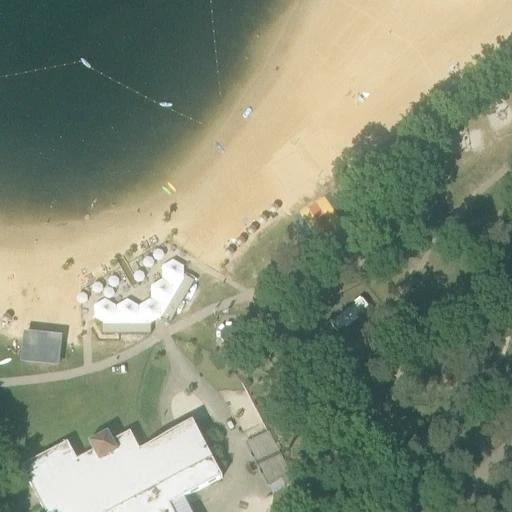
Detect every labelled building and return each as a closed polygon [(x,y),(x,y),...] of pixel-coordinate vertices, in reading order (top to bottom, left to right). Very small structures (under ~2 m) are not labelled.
[(105,324),(145,341),(155,317),(172,325),(194,275),(164,262),(141,313),(100,296),(91,317),(105,323),(105,324)] [(234,347),(239,343),(236,340),(236,334),(232,330),(226,330),(221,334),(221,340),(225,345),(231,345),(234,347)] [(61,362),(62,341),(22,340),(22,362),(61,362)] [(68,445),(39,460),(21,469),(43,511),(171,511),(170,508),(222,480),(193,424),(140,452),(130,435),(77,463),(68,445)] [(268,434),(247,444),(270,487),(282,481),(285,487),(295,482),(268,434)] [(253,511),(262,485),(225,473),(211,511),(253,511)]
